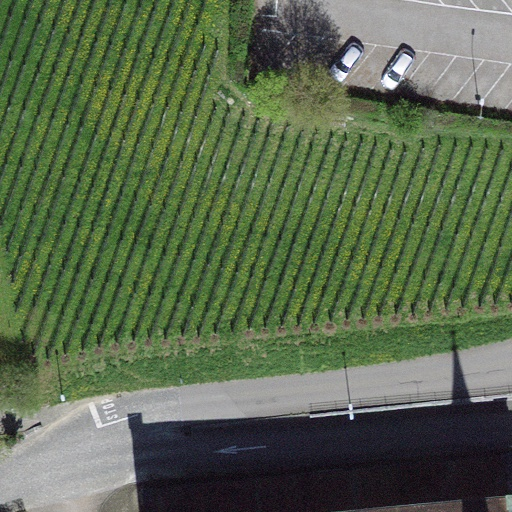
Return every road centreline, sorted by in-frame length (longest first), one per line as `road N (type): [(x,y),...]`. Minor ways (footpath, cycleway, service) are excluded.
road 1 (residential): [(80,435),(181,409),(511,364)]
road 2 (residential): [(511,424),(153,459),(80,435)]
